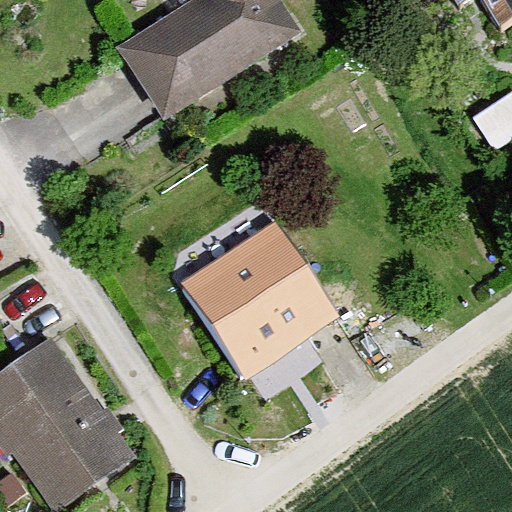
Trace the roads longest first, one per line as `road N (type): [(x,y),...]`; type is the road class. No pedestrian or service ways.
road 1 (residential): [(0,163),(226,511)]
road 2 (residential): [(231,511),(511,306)]
